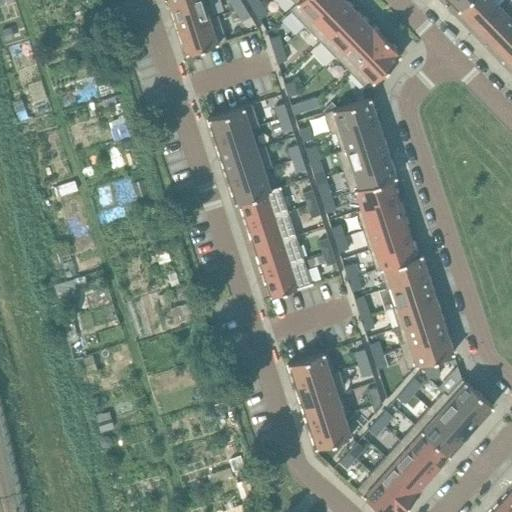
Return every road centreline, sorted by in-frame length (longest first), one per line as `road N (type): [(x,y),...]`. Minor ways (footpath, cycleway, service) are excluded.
road 1 (residential): [(143,0),(300,466),(346,510)]
road 2 (residential): [(450,55),(409,107),(485,352),(511,376)]
